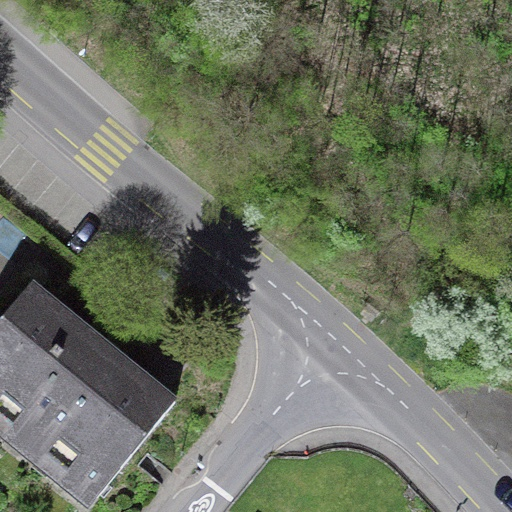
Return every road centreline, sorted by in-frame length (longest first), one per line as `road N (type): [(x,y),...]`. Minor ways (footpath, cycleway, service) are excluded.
road 1 (tertiary): [(343,349),(0,44)]
road 2 (tertiary): [(503,511),(343,349)]
road 3 (residential): [(205,511),(343,349)]
